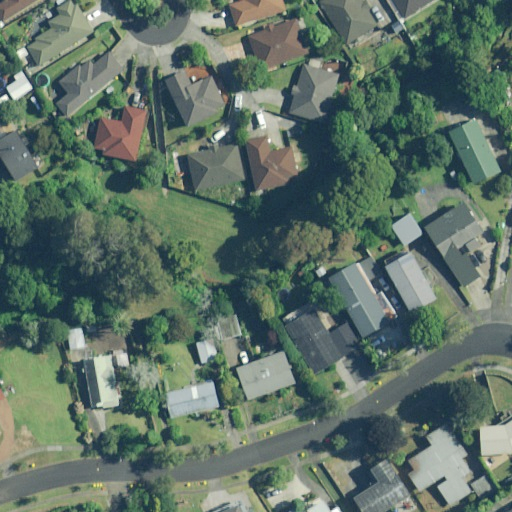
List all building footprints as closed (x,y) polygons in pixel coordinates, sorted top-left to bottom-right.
[(74,2),(58,12),(60,15),(47,24),(50,29),(25,45),(40,67),(94,32),(74,2)] [(309,52),(296,18),(249,36),(262,70),(309,52)] [(123,71),(108,53),(94,64),(91,61),(79,71),(77,68),(60,82),(70,94),(57,104),(67,117),(123,71)] [(339,75),(303,65),(290,113),(326,123),(339,75)] [(192,85),(186,70),(165,80),(188,127),(218,113),(215,108),(225,104),(212,75),(192,85)] [(101,118),(95,148),(103,149),(102,154),(137,161),(147,110),(125,105),(122,122),(101,118)] [(502,172),(478,119),(450,132),(474,184),(502,172)] [(6,137),(0,126),(0,154),(17,181),(40,167),(17,130),(6,137)] [(272,151),(268,135),(246,140),(257,191),(289,184),(288,179),(298,177),(292,147),(272,151)] [(244,180),(236,143),(188,154),(196,190),(244,180)] [(484,233),(464,202),(425,228),(464,288),(481,277),(467,255),(480,247),(475,239),(484,233)] [(424,233),(410,213),(391,225),(404,246),(424,233)] [(421,259),(416,250),(386,266),(411,313),(437,299),(417,261),(421,259)] [(382,273),(372,255),(357,264),(355,261),(329,276),(363,337),(390,323),(367,281),(382,273)] [(303,317),(298,310),(282,319),(314,374),(362,347),(349,324),(329,335),(314,310),(303,317)] [(241,335),(235,314),(221,317),(227,339),(241,335)] [(86,347),(82,328),(68,330),(71,350),(86,347)] [(246,344),(253,363),(237,369),(249,400),(296,382),(284,351),(283,346),(270,351),(265,337),(246,344)] [(218,360),(213,339),(197,343),(201,363),(218,360)] [(129,366),(127,353),(114,355),(116,368),(129,366)] [(119,405),(111,356),(85,360),(94,410),(119,405)] [(219,407),(214,383),(166,394),(171,418),(219,407)] [(511,422),(509,424),(480,426),(483,454),(511,452),(511,422)] [(448,479),(438,486),(450,506),(471,492),(462,477),(470,472),(462,458),(467,455),(447,424),(427,438),(433,446),(409,461),(415,470),(409,474),(420,491),(435,482),(446,475),(448,479)] [(362,511),(386,511),(392,508),(394,511),(411,511),(405,501),(412,497),(389,460),(372,471),(380,484),(355,499),(362,511)] [(277,511),(308,494),(297,475),(264,494),(273,511),(277,511)] [(493,492),(485,477),(472,484),(480,500),(493,492)] [(330,511),(323,501),(307,511),(308,511),(295,511),(294,510),(290,511),(340,511),(337,508),(330,511)] [(245,511),(241,502),(218,511),(245,511)]
